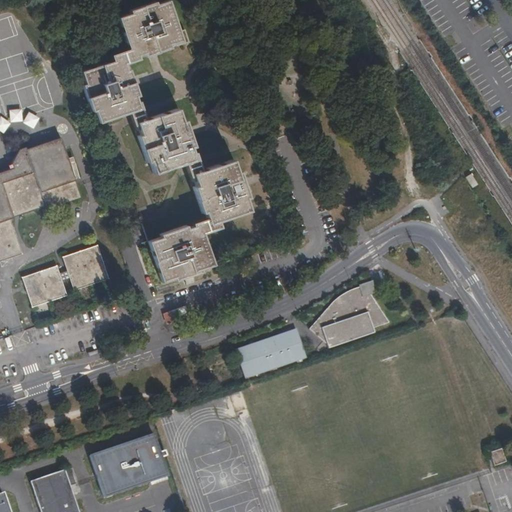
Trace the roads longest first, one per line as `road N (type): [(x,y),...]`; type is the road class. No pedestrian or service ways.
road 1 (residential): [(164,346),(261,314),(396,235),(418,232),(430,237),(511,357)]
road 2 (residential): [(152,306),(316,246)]
road 3 (residential): [(0,400),(164,346)]
road 4 (unknown): [(0,363),(152,306)]
